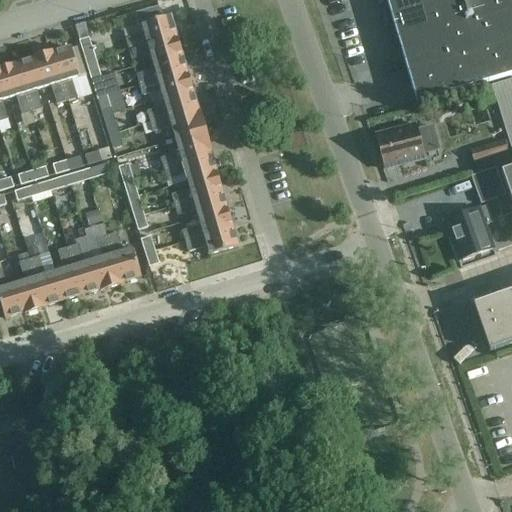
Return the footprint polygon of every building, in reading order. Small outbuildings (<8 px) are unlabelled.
[(385,0),(417,104),(511,76),(511,6),(510,0),(385,0)] [(129,52),(176,38),(170,18),(141,27),(143,35),(125,40),(129,52)] [(81,49),(91,46),(85,25),(75,28),(81,49)] [(152,66),(182,57),(176,38),(129,52),(131,61),(149,56),(152,66)] [(86,65),(96,62),(91,46),(81,49),(86,65)] [(52,54),(67,103),(70,112),(82,108),(79,99),(77,100),(71,80),(86,76),(77,49),(70,51),(70,50),(54,55),(53,53),(52,54)] [(67,103),(52,54),(33,59),(34,61),(43,89),(50,87),(56,106),(67,103)] [(139,88),(187,74),(182,57),(152,66),(154,71),(136,77),(139,88)] [(43,89),(34,61),(17,67),(31,114),(42,110),(36,91),(43,89)] [(96,62),(86,65),(92,84),(102,81),(96,62)] [(31,114),(17,67),(0,71),(0,72),(8,99),(15,97),(22,117),(31,114)] [(8,99),(0,72),(0,123),(8,121),(2,101),(8,99)] [(163,101),(192,93),(187,74),(139,88),(142,98),(160,92),(163,101)] [(511,154),(511,80),(491,87),(511,154)] [(102,81),(92,84),(97,101),(107,98),(106,93),(114,91),(111,83),(104,85),(102,81)] [(150,125),(198,111),(192,93),(163,101),(165,108),(146,113),(150,125)] [(132,94),(109,98),(111,106),(134,102),(132,94)] [(107,98),(97,101),(103,119),(113,116),(107,98)] [(198,111),(150,125),(152,134),(171,129),(176,147),(190,143),(189,139),(197,136),(195,131),(204,129),(200,114),(198,114),(198,111)] [(113,116),(103,119),(108,137),(118,134),(113,116)] [(425,160),(424,156),(440,152),(433,126),(417,131),(416,127),(375,137),(384,171),(425,160)] [(96,131),(95,128),(76,134),(82,153),(83,153),(88,167),(109,161),(110,156),(102,130),(96,131)] [(164,172),(211,158),(210,152),(211,152),(204,129),(195,131),(197,136),(189,139),(190,143),(176,147),(178,155),(160,160),(164,172)] [(118,134),(108,137),(117,165),(129,161),(127,156),(125,157),(118,134)] [(153,139),(130,147),(134,158),(157,150),(153,139)] [(473,165),(508,154),(504,143),(470,153),(473,165)] [(67,162),(71,172),(83,168),(80,158),(67,162)] [(187,185),(217,176),(211,158),(164,172),(166,181),(185,176),(187,185)] [(129,161),(117,165),(123,184),(133,181),(128,167),(131,166),(129,161)] [(71,172),(67,162),(52,167),(56,177),(71,172)] [(86,172),(89,182),(110,176),(107,165),(86,172)] [(391,185),(434,181),(433,167),(389,171),(391,185)] [(31,173),(34,183),(48,179),(45,169),(31,173)] [(481,206),(496,200),(503,219),(511,215),(495,169),(471,178),(481,206)] [(511,170),(502,174),(511,203),(511,170)] [(0,172),(0,193),(14,189),(11,179),(8,180),(5,171),(0,172)] [(67,177),(70,188),(89,182),(86,172),(67,177)] [(34,183),(31,173),(18,177),(21,187),(34,183)] [(174,208),(222,194),(217,176),(187,185),(189,191),(171,196),(174,208)] [(48,183),(51,193),(70,188),(67,177),(48,183)] [(133,181),(123,184),(128,202),(138,199),(133,181)] [(29,189),(33,204),(52,198),(51,194),(51,193),(48,183),(29,189)] [(144,189),(145,202),(167,199),(165,187),(144,189)] [(33,204),(29,189),(14,193),(17,204),(31,199),(33,204)] [(198,221),(227,212),(222,194),(174,208),(177,218),(195,212),(198,221)] [(138,199),(128,202),(134,220),(144,217),(138,199)] [(486,207),(478,210),(444,223),(452,247),(456,259),(457,259),(458,262),(462,261),(462,262),(475,257),(474,257),(493,250),(484,227),(492,224),(486,207)] [(185,245),(233,231),(227,212),(198,221),(200,227),(182,233),(185,245)] [(144,217),(134,220),(138,233),(148,230),(144,217)] [(106,238),(121,285),(141,279),(132,250),(121,253),(111,222),(102,224),(106,238)] [(233,231),(185,245),(188,254),(206,249),(208,257),(238,248),(233,231)] [(121,285),(106,238),(96,241),(102,259),(93,262),(102,291),(121,285)] [(145,257),(156,254),(151,238),(140,241),(145,257)] [(29,261),(44,309),(63,303),(54,274),(49,255),(39,258),(35,246),(28,248),(32,260),(29,261)] [(102,291),(93,262),(84,265),(78,246),(68,249),(83,297),(102,291)] [(83,297),(68,249),(58,253),(63,271),(54,274),(63,303),(83,297)] [(156,254),(145,257),(149,269),(159,266),(156,254)] [(44,309),(29,261),(19,264),(25,283),(16,285),(25,315),(44,309)] [(25,315),(16,285),(7,288),(2,270),(0,270),(0,305),(5,321),(25,315)] [(472,305),(490,353),(511,345),(511,292),(474,306),(474,304),(472,305)]
